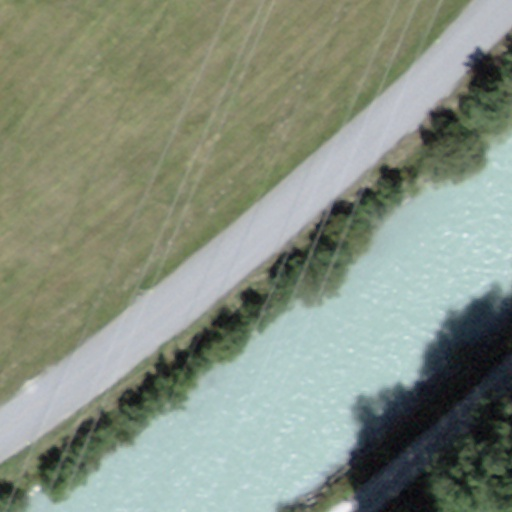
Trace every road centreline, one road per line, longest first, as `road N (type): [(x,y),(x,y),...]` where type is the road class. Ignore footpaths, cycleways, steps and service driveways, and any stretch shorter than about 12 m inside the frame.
road 1 (unclassified): [(497,0),(280,217),(0,412)]
road 2 (track): [(345,511),(511,360)]
